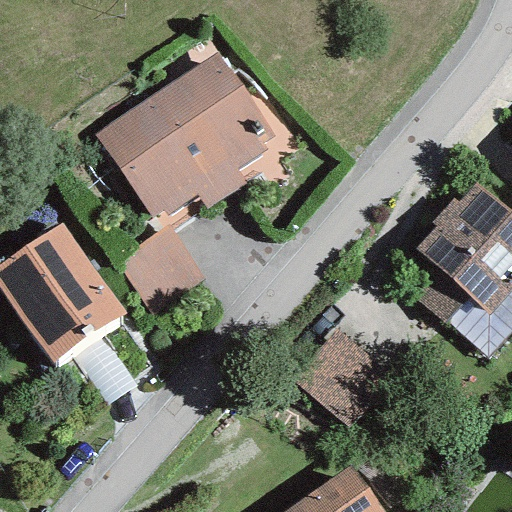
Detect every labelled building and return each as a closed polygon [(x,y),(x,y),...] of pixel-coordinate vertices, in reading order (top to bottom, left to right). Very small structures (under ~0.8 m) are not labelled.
[(245,182),(236,170),(267,150),(262,143),(273,136),(216,52),(92,135),(149,219),(162,210),(167,217),(196,198),(204,210),(245,182)] [(511,288),(511,216),(475,183),(457,202),(435,226),(414,250),(422,257),(398,284),(441,322),(444,318),(464,295),(487,316),(511,288)] [(435,226),(457,202),(452,198),(431,222),(435,226)] [(124,313),(60,224),(0,267),(0,289),(53,363),(68,352),(96,332),(124,313)] [(152,320),(204,279),(162,227),(111,268),(152,320)] [(511,326),(511,288),(487,316),(464,295),(444,318),(485,356),(511,326)] [(96,332),(68,352),(107,406),(135,386),(96,332)] [(386,375),(335,332),(293,382),(344,425),(386,375)] [(381,511),(351,467),(284,511),(381,511)]
